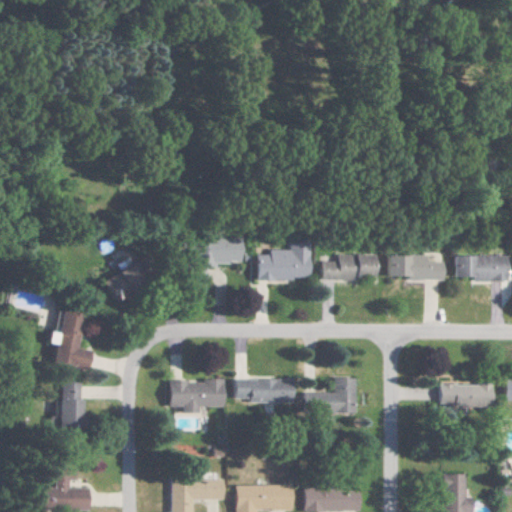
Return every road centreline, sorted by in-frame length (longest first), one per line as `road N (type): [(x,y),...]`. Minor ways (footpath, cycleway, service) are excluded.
road 1 (residential): [(511,334),(166,335),(139,347)]
road 2 (residential): [(387,334),(384,511)]
road 3 (residential): [(139,347),(125,368),(125,511)]
